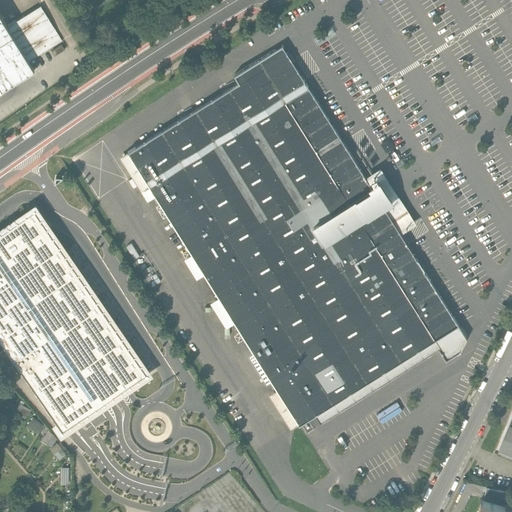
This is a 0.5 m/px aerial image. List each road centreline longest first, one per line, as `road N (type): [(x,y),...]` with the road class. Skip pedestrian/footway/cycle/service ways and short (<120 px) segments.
road 1 (secondary): [(0,163),(243,0)]
road 2 (residential): [(511,344),(428,511)]
